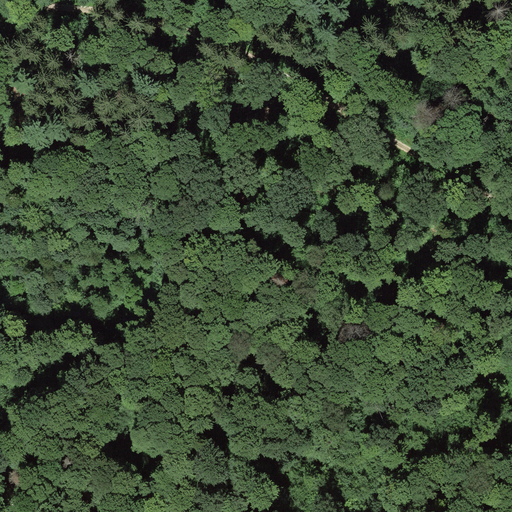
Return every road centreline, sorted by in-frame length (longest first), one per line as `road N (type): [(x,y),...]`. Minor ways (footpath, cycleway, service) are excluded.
road 1 (track): [(0,0),(95,10),(213,37),(511,214)]
road 2 (track): [(0,249),(511,253)]
